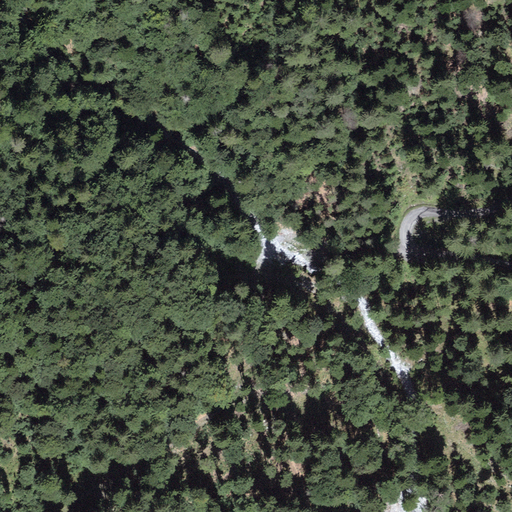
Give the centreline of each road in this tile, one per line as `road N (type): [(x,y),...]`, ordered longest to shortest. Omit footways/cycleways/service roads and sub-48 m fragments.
road 1 (track): [(66,511),(222,408),(241,370),(277,333),(256,279),(267,250),(289,240),(375,253),(410,249)]
road 2 (unclassified): [(511,198),(481,212),(414,217),(406,233),(410,249),(511,270)]
